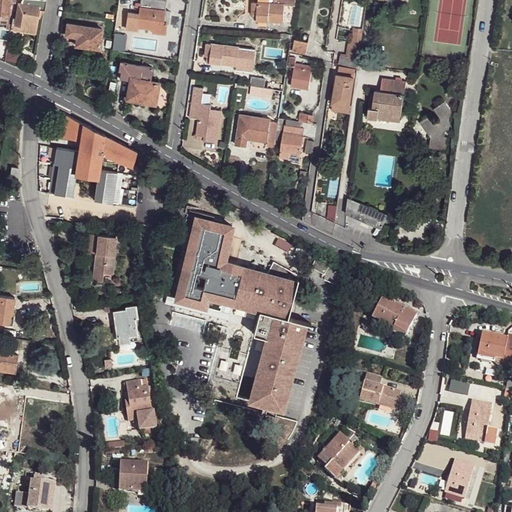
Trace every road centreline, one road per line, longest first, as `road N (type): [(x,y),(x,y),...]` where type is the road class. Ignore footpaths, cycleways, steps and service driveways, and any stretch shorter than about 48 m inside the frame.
road 1 (unknown): [(169,156),(150,184),(146,262),(172,435),(192,463),(251,464),(288,434),(336,246)]
road 2 (residential): [(38,90),(29,178),(91,404),(87,511)]
road 3 (residential): [(490,0),(458,237)]
road 4 (residential): [(378,511),(427,408),(440,315)]
road 5 (residential): [(330,56),(304,231)]
road 6 (unclassified): [(169,156),(193,0)]
road 7 (tertiary): [(169,156),(304,231)]
road 8 (tertiary): [(38,90),(169,156)]
